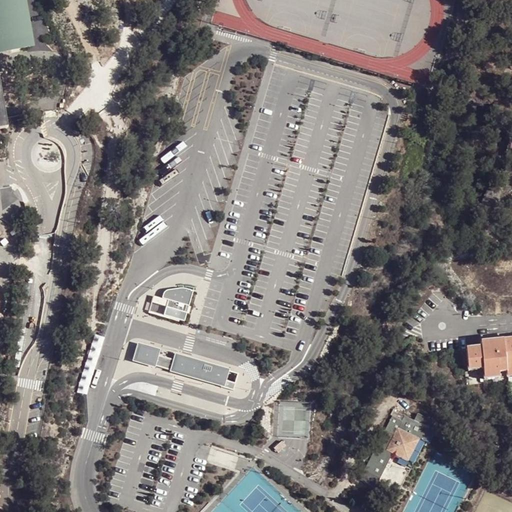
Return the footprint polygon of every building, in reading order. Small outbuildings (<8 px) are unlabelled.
[(0,0),(0,52),(29,48),(18,0),(0,0)] [(150,314),(186,325),(195,296),(179,290),(168,292),(161,298),(154,298),(150,314)] [(481,348),(466,349),(469,384),(499,381),(499,384),(511,382),(511,340),(481,343),(481,348)] [(138,343),(133,360),(156,366),(159,355),(160,349),(138,343)] [(170,370),(170,371),(181,374),(233,390),(236,382),(226,380),(230,369),(186,356),(175,353),(174,359),(170,370)] [(174,359),(159,355),(156,366),(170,370),(174,359)] [(419,436),(425,425),(428,426),(431,420),(417,412),(413,419),(404,414),(401,420),(395,417),(391,415),(359,479),(374,486),(391,452),(393,453),(393,454),(399,457),(399,456),(402,458),(414,434),(419,436)] [(401,420),(404,414),(398,412),(395,417),(401,420)] [(418,438),(423,441),(430,428),(428,426),(425,425),(419,436),(418,438)] [(418,438),(419,436),(414,434),(402,458),(408,460),(418,438)] [(282,441),(274,448),(278,453),(286,446),(282,441)]
